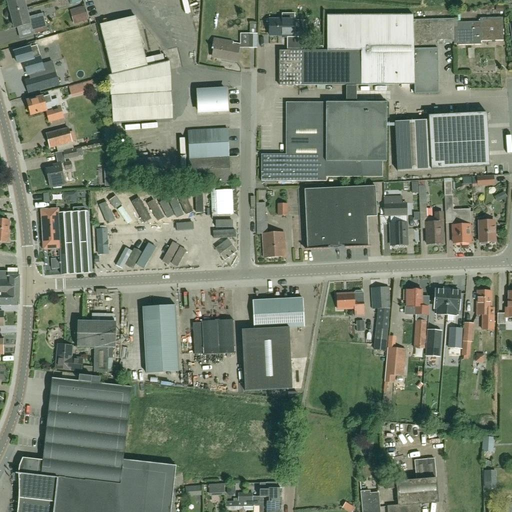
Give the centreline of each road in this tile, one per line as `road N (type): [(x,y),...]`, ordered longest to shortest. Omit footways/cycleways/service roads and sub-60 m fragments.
road 1 (unclassified): [(245,275),(511,262)]
road 2 (unclassified): [(28,285),(245,275)]
road 3 (unclassified): [(245,275),(246,77)]
road 4 (tertiary): [(28,285),(19,189),(0,110)]
road 5 (tertiary): [(0,448),(21,386),(28,285)]
